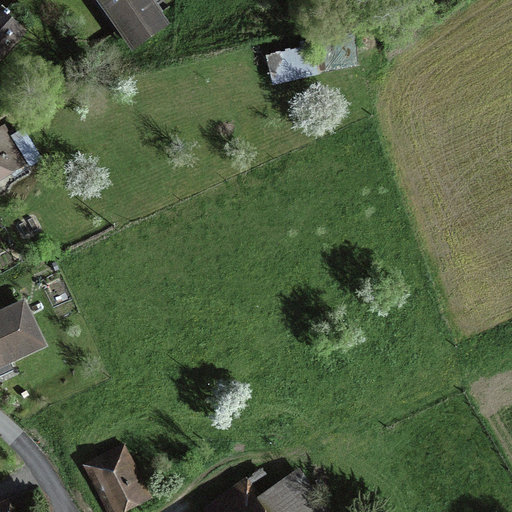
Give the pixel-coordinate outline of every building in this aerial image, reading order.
[(94,0),(133,53),(171,26),(151,0),(94,0)] [(0,8),(0,61),(27,32),(0,8)] [(273,86),(321,76),(314,45),(266,56),(273,86)] [(12,138),(4,126),(0,128),(0,182),(28,166),(30,168),(42,161),(24,131),(12,138)] [(46,347),(25,301),(0,312),(0,378),(14,372),(11,364),(46,347)] [(107,511),(125,511),(152,498),(124,444),(83,465),(107,511)] [(265,511),(329,511),(300,470),(297,471),(260,498),(257,500),(265,511)] [(265,511),(257,500),(260,498),(247,478),(203,510),(204,511),(265,511)] [(0,511),(13,511),(7,497),(0,500),(0,511)]
